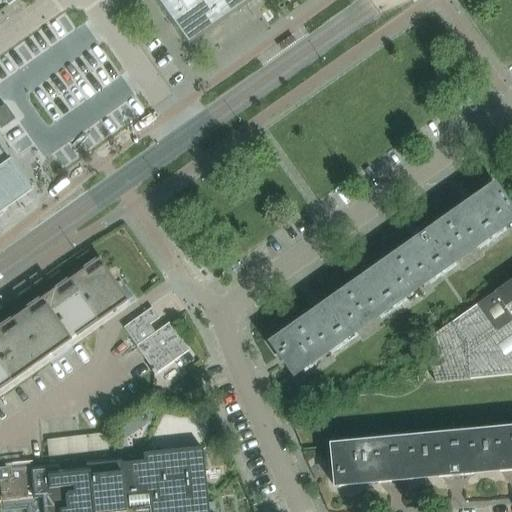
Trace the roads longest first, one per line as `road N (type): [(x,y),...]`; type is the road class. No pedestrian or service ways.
road 1 (residential): [(216,319),(511,106)]
road 2 (secondary): [(0,267),(186,135)]
road 3 (residential): [(302,511),(216,319)]
road 4 (secondary): [(186,135),(351,19)]
road 5 (residential): [(186,135),(90,0)]
